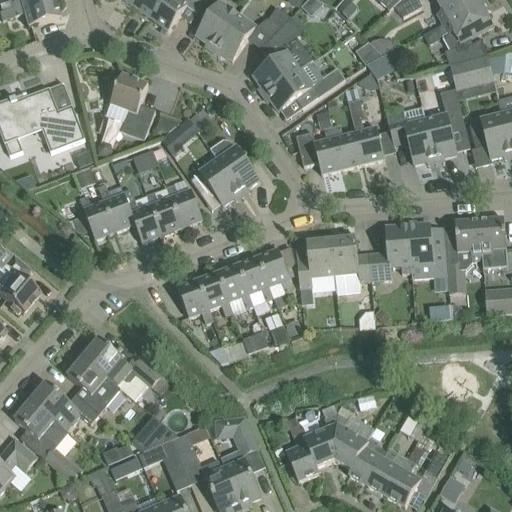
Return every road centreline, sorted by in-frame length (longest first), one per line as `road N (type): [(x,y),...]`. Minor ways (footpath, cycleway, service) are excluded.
road 1 (residential): [(0,399),(69,310),(122,281),(310,210)]
road 2 (residential): [(310,210),(227,87),(94,38)]
road 3 (residential): [(310,210),(511,197)]
